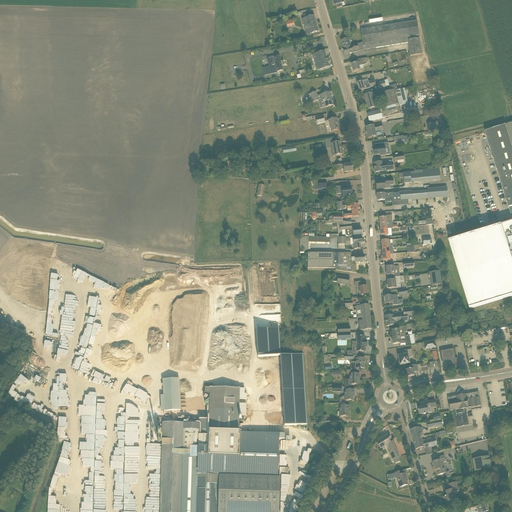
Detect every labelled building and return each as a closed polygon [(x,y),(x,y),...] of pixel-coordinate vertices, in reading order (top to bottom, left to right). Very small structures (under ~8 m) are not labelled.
[(331,0),(333,5),(336,5),(337,8),(342,7),(341,3),(342,3),(340,0),(331,0)] [(307,35),(319,32),(314,15),(302,19),(307,35)] [(295,26),(293,19),(285,21),(287,28),(295,26)] [(364,47),(407,40),(419,38),(416,21),(361,30),(364,47)] [(407,40),(409,50),(410,56),(422,54),(419,38),(407,40)] [(345,55),(352,53),(363,50),(364,50),(364,48),(358,50),(357,44),(351,46),(348,39),(341,41),(343,49),(345,55)] [(324,51),(316,53),(312,55),(315,64),(317,70),(321,69),(329,67),(324,51)] [(281,62),(279,57),(274,59),(278,73),(283,72),(282,67),(284,66),(283,61),(281,62)] [(366,64),(365,62),(364,58),(356,60),(357,63),(351,65),(353,72),(360,70),(358,66),(366,64)] [(362,81),(356,83),(359,91),(370,88),(374,87),(375,89),(377,88),(374,80),(368,81),(368,82),(363,84),(362,81)] [(386,87),(385,82),(384,81),(376,83),(378,89),(381,89),(382,93),(382,94),(394,91),(397,90),(395,84),(386,87)] [(394,91),(398,105),(398,106),(408,104),(404,89),(394,91)] [(394,91),(382,94),(386,108),(398,105),(394,91)] [(316,92),(310,94),(313,102),(319,100),(316,92)] [(329,93),(320,95),(322,101),(318,102),(320,108),(325,107),(333,105),(329,93)] [(376,106),(375,103),(379,101),(375,96),(374,97),(373,93),(364,95),(368,109),(376,106)] [(380,110),(382,118),(400,113),(398,106),(398,105),(386,108),(380,109),(380,110)] [(438,114),(437,106),(422,108),(424,116),(438,114)] [(380,110),(367,114),(369,122),(382,119),(382,118),(380,110)] [(331,132),(339,130),(338,126),(336,118),(328,120),(331,132)] [(441,130),(440,122),(427,124),(428,132),(441,130)] [(511,123),(485,132),(509,208),(511,206),(511,123)] [(365,128),(368,138),(376,136),(375,132),(383,129),(381,124),(374,126),(373,125),(365,128)] [(333,156),(343,154),(342,148),(341,148),(340,142),(330,144),(333,156)] [(385,149),(389,148),(388,144),(374,146),(374,150),(373,150),(374,157),(380,156),(380,158),(386,157),(385,149)] [(374,163),(375,173),(383,172),(393,170),(393,163),(382,164),(382,162),(374,163)] [(344,170),(344,172),(353,171),(352,164),(335,165),(336,171),(341,171),(340,170),(344,170)] [(376,182),(376,190),(390,188),(389,185),(393,184),(393,179),(381,181),(381,182),(376,182)] [(342,198),(349,198),(349,197),(352,196),(353,195),(353,193),(352,192),(352,189),(350,189),(350,186),(336,187),(337,194),(342,194),(342,198)] [(400,192),(399,192),(400,201),(408,200),(408,202),(412,202),(412,200),(448,197),(447,187),(427,188),(427,192),(419,193),(419,191),(412,192),(412,191),(400,192)] [(377,194),(377,201),(385,200),(390,200),(390,202),(392,202),(392,206),(408,205),(408,202),(408,200),(400,201),(399,192),(397,192),(392,193),(384,194),(377,194)] [(379,218),(380,224),(392,222),(392,216),(386,216),(386,215),(381,215),(381,218),(379,218)] [(511,295),(511,222),(449,242),(470,309),(511,295)] [(362,234),(361,228),(352,229),(351,225),(340,227),(340,230),(345,230),(346,235),(347,236),(354,236),(354,235),(362,234)] [(354,249),(360,249),(360,244),(363,243),(362,237),(352,238),(353,244),(354,249)] [(381,241),(382,249),(389,248),(393,248),(392,244),(390,244),(390,240),(381,241)] [(333,264),(333,253),(308,253),(308,268),(335,269),(335,270),(357,274),(356,263),(352,263),(351,257),(351,253),(338,253),(338,264),(333,264)] [(387,275),(391,275),(391,277),(394,277),(400,277),(398,263),(392,264),(393,267),(386,267),(386,271),(386,275),(387,275)] [(429,273),(432,286),(441,284),(439,271),(429,273)] [(338,275),(337,284),(348,286),(350,277),(338,275)] [(400,283),(404,283),(403,276),(400,277),(394,277),(394,280),(387,281),(388,285),(387,285),(387,288),(388,288),(388,289),(396,288),(400,287),(400,283)] [(49,281),(46,334),(51,334),(52,308),(50,307),(51,299),(54,300),(55,282),(49,281)] [(367,294),(366,287),(361,287),(361,282),(354,282),(355,286),(356,286),(356,292),(360,293),(361,295),(367,294)] [(392,306),(398,305),(403,304),(402,299),(398,300),(397,295),(392,296),(392,295),(384,296),(384,304),(392,303),(392,306)] [(356,306),(358,317),(370,316),(369,305),(356,306)] [(403,316),(403,315),(400,315),(393,316),(385,317),(386,327),(394,326),(393,322),(399,321),(399,322),(406,321),(405,317),(404,317),(403,316)] [(372,329),(370,316),(358,317),(358,318),(362,317),(362,320),(358,321),(359,330),(363,330),(372,329)] [(392,330),(392,337),(406,336),(405,333),(407,332),(407,326),(398,327),(398,330),(392,330)] [(254,356),(278,356),(280,425),(306,424),(303,354),(280,355),(279,327),(253,328),(254,356)] [(400,343),(400,346),(406,345),(411,345),(409,335),(406,336),(392,337),(393,344),(400,343)] [(365,340),(365,336),(357,336),(356,346),(356,350),(356,351),(364,351),(364,347),(366,347),(367,340),(365,340)] [(435,341),(424,343),(423,343),(425,350),(436,348),(435,341)] [(398,356),(398,358),(399,357),(399,359),(399,361),(398,362),(399,364),(400,364),(400,365),(409,364),(408,359),(413,356),(412,349),(404,351),(405,355),(398,356)] [(459,366),(458,364),(457,358),(455,359),(453,349),(440,351),(442,361),(446,361),(448,368),(459,366)] [(364,368),(364,359),(356,359),(356,365),(351,364),(351,370),(359,370),(359,368),(364,368)] [(417,365),(409,366),(409,369),(405,370),(407,377),(414,376),(414,373),(418,372),(417,365)] [(351,385),(358,385),(358,378),(359,378),(359,374),(351,374),(351,377),(350,377),(350,380),(345,380),(345,387),(351,387),(351,385)] [(178,379),(162,379),(164,411),(180,410),(179,380),(178,380),(178,379)] [(132,391),(135,385),(126,381),(122,390),(138,399),(140,394),(132,391)] [(57,395),(57,406),(64,406),(64,404),(70,404),(71,387),(57,386),(57,389),(52,389),(52,395),(57,395)] [(278,511),(280,477),(278,477),(279,438),(238,437),(240,389),(210,388),(209,419),(199,419),(199,423),(162,422),(159,511),(278,511)] [(339,403),(341,403),(344,403),(345,403),(345,401),(353,401),(353,394),(354,394),(354,390),(346,390),(346,393),(344,393),(344,397),(343,397),(340,399),(339,403)] [(471,408),(481,406),(479,398),(469,399),(469,397),(466,397),(466,395),(450,397),(451,401),(448,401),(450,411),(453,410),(456,428),(469,425),(466,409),(468,408),(470,407),(471,408)] [(427,407),(430,407),(430,408),(436,407),(435,400),(420,403),(421,408),(417,408),(419,415),(428,413),(427,407)] [(339,417),(344,417),(348,417),(348,410),(349,410),(349,406),(344,406),(344,403),(341,403),(341,406),(341,409),(339,409),(339,417)] [(94,430),(94,421),(105,422),(105,413),(95,412),(95,419),(88,418),(88,427),(92,427),(92,430),(94,430)] [(58,417),(57,435),(65,435),(65,433),(68,433),(68,428),(64,428),(64,417),(58,417)] [(441,420),(436,421),(427,423),(428,428),(443,426),(441,420)] [(421,437),(424,436),(422,427),(419,428),(418,428),(410,430),(412,439),(421,437)] [(400,461),(398,457),(399,457),(393,441),(390,442),(389,440),(391,439),(389,435),(387,436),(376,442),(380,449),(385,446),(387,448),(392,460),(393,459),(394,463),(400,461)] [(296,448),(297,441),(291,441),(291,446),(288,446),(288,442),(289,442),(289,437),(283,437),(283,440),(285,440),(285,448),(296,448)] [(437,445),(436,440),(435,438),(422,441),(421,437),(412,439),(415,450),(424,447),(424,449),(431,447),(437,445)] [(86,459),(86,479),(99,479),(99,471),(102,471),(101,456),(99,456),(99,448),(97,448),(97,438),(91,438),(91,443),(84,443),(84,450),(89,450),(90,458),(86,459)] [(478,450),(479,453),(489,451),(487,441),(477,444),(478,447),(479,447),(480,450),(478,450)] [(439,460),(433,462),(435,470),(436,470),(437,475),(446,473),(444,463),(446,462),(444,455),(438,457),(439,460)] [(474,470),(491,467),(489,455),(472,458),(474,470)] [(117,456),(118,475),(113,475),(114,483),(119,483),(119,492),(126,491),(126,484),(131,483),(130,473),(123,474),(122,456),(117,456)] [(403,487),(403,486),(407,485),(406,479),(407,478),(405,473),(403,474),(402,471),(395,473),(399,488),(403,487)] [(290,482),(290,474),(280,474),(280,482),(290,482)] [(456,482),(447,485),(449,490),(446,491),(447,496),(443,497),(446,506),(449,505),(450,506),(455,505),(454,501),(456,500),(454,493),(459,491),(456,482)] [(476,506),(477,511),(484,511),(489,511),(487,503),(476,506)]
